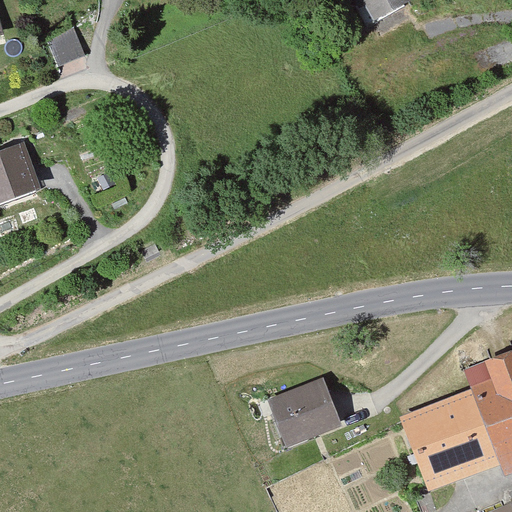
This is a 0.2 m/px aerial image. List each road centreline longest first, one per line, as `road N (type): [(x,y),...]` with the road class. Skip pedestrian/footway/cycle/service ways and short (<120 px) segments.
road 1 (residential): [(511,95),(0,351)]
road 2 (tertiary): [(511,286),(461,287),(272,323),(0,384)]
road 3 (residential): [(0,306),(130,232),(151,211),(169,165),(163,126),(148,107),(101,82),(0,110)]
road 4 (unknown): [(339,408),(398,385),(470,317),(476,286)]
